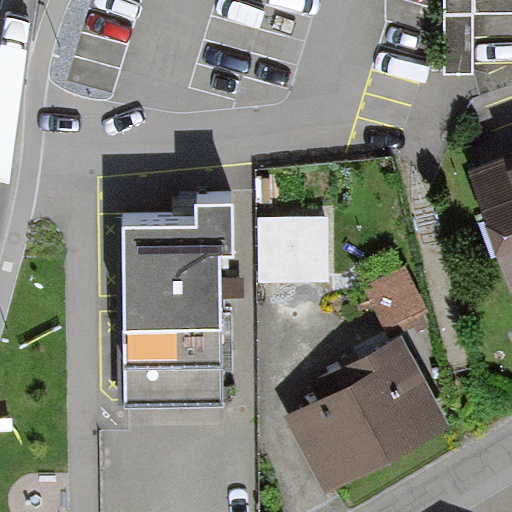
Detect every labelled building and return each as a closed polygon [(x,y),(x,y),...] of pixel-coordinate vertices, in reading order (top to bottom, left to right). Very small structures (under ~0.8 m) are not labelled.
[(511,0),(443,0),(446,74),(475,73),(474,16),(511,14),(511,0)] [(511,156),(468,173),(511,292),(511,156)] [(185,221),(112,224),(119,394),(217,390),(211,248),(226,247),(224,196),(184,197),(185,221)] [(328,219),(261,219),(261,281),(327,281),(328,219)] [(407,265),(365,284),(392,342),(405,336),(433,323),(407,265)] [(452,425),(405,336),(392,342),(317,381),(326,398),(287,418),(325,491),(452,425)]
